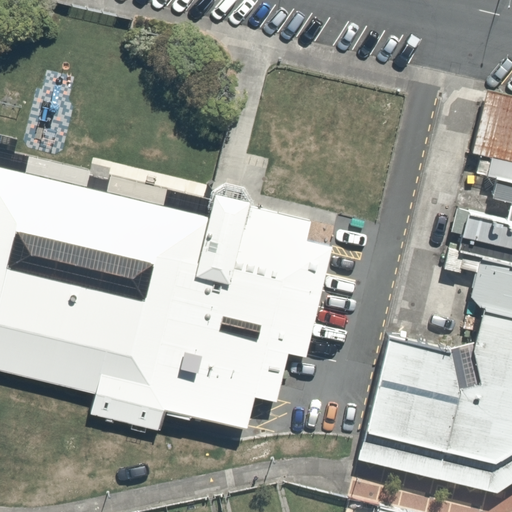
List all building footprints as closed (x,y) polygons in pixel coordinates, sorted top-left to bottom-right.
[(511,98),(487,92),(485,102),(511,108),(511,98)] [(497,178),(511,181),(511,108),(485,102),(473,153),(492,157),(488,176),(497,178)] [(0,369),(96,392),(94,398),(91,412),(158,428),(159,423),(164,406),(248,426),(255,394),(277,399),(289,351),(306,355),(333,244),(307,238),(312,220),(252,205),(254,198),(246,184),(234,181),(226,179),(211,188),(209,196),(168,186),(168,187),(111,174),(109,179),(90,174),(91,169),(15,150),(19,137),(0,132),(0,369)] [(511,220),(511,181),(497,178),(492,198),(511,203),(508,219),(511,220)] [(511,264),(511,220),(508,219),(470,210),(470,212),(458,209),(452,231),(461,234),(457,251),(511,264)] [(511,315),(511,264),(457,251),(449,249),(443,268),(460,273),(461,268),(476,271),(471,297),(480,307),(485,309),(511,315)] [(511,458),(511,315),(485,309),(474,352),(482,384),(460,389),(451,352),(387,336),(363,433),(496,467),(511,458)] [(511,458),(496,467),(363,433),(362,440),(357,459),(496,493),(511,482),(511,458)]
